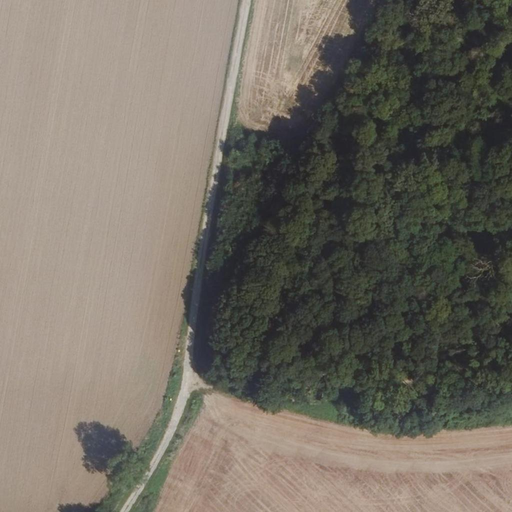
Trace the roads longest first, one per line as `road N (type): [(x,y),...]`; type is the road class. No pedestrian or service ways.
road 1 (track): [(185,379),(251,0)]
road 2 (track): [(511,363),(299,398),(185,379)]
road 3 (track): [(392,0),(308,147),(231,119)]
road 4 (track): [(185,379),(176,430),(127,511)]
